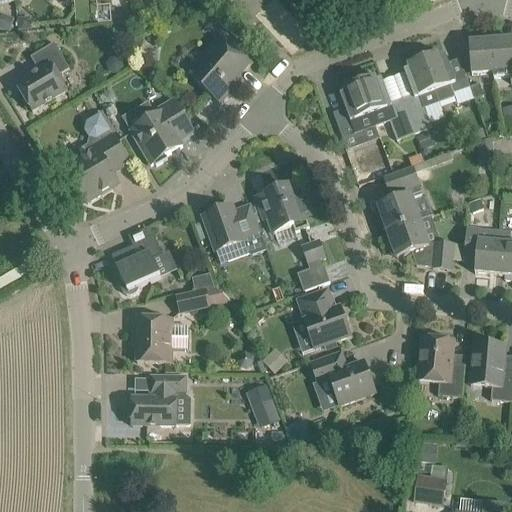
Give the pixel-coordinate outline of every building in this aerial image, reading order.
[(197,85),(205,92),(220,105),(233,90),(230,87),(249,66),(219,39),(199,63),(206,69),(203,72),(206,75),(197,85)] [(511,85),(511,40),(484,43),(487,76),(493,75),(494,80),(511,78),(511,86),(511,85)] [(472,77),(487,76),(484,43),(469,44),(472,77)] [(69,92),(60,77),(70,71),(54,45),(30,59),(38,73),(16,86),(32,114),(69,92)] [(470,89),(467,79),(460,60),(449,64),(446,57),(441,59),(440,55),(423,61),(440,105),(455,99),(454,95),(470,89)] [(424,111),(440,105),(423,61),(407,67),(409,71),(404,73),(413,97),(402,101),(415,137),(427,132),(417,105),(421,103),(424,111)] [(415,137),(402,101),(391,105),(382,81),(378,83),(376,78),(359,84),(375,127),(389,122),(397,143),(415,137)] [(343,140),(375,127),(359,84),(343,90),(345,95),(340,96),(345,110),(333,115),(343,140)] [(475,101),(484,97),(480,86),(470,89),(475,101)] [(195,135),(184,118),(174,101),(154,113),(157,118),(145,125),(139,114),(125,123),(131,133),(151,167),(183,148),(180,144),(195,135)] [(100,115),(87,124),(85,133),(90,140),(98,145),(92,149),(97,157),(69,174),(88,206),(119,186),(111,173),(115,171),(116,173),(130,165),(100,115)] [(485,141),(482,131),(467,136),(471,146),(485,141)] [(491,141),(478,145),(479,165),(492,165),(491,141)] [(388,234),(420,223),(434,218),(426,196),(423,197),(413,169),(403,173),(384,180),(390,198),(391,197),(393,203),(379,208),(388,234)] [(293,229),(295,234),(310,229),(306,220),(311,218),(304,200),(294,203),(288,188),(267,196),(256,199),(258,204),(265,222),(268,220),(273,236),(293,229)] [(235,214),(234,212),(233,208),(203,219),(210,238),(216,254),(245,244),(249,256),(253,258),(266,253),(257,227),(250,208),(235,214)] [(453,247),(439,245),(429,249),(420,223),(388,234),(397,260),(412,255),(416,269),(433,270),(433,271),(451,273),(453,247)] [(500,233),(467,230),(464,264),(476,265),(475,275),(497,277),(500,233)] [(511,245),(510,246),(511,234),(500,233),(497,277),(506,278),(505,282),(511,283),(511,245)] [(163,257),(163,256),(155,238),(112,257),(117,268),(116,268),(123,283),(121,286),(121,289),(122,293),(124,295),(127,297),(130,298),(133,297),(136,295),(138,292),(139,289),(161,279),(153,261),(163,257)] [(323,268),(321,262),(326,260),(320,243),(301,250),(307,267),(309,266),(310,270),(298,275),(305,294),(330,285),(324,268),(323,268)] [(340,310),(335,312),(328,292),(298,303),(305,322),(304,322),(314,351),(351,338),(340,310)] [(209,309),(206,293),(177,300),(181,316),(210,309),(209,309)] [(172,322),(154,321),(134,321),(133,348),(138,348),(137,365),(172,365),(172,322)] [(452,366),(452,363),(454,343),(422,340),(418,383),(439,385),(438,398),(461,400),(465,367),(452,366)] [(511,404),(511,373),(503,372),(506,348),(475,345),(471,388),(492,390),(491,403),(511,404)] [(263,364),(272,375),(285,364),(275,354),(263,364)] [(364,364),(360,366),(347,370),(341,355),(311,366),(319,387),(330,383),(340,409),(376,396),(368,376),(364,364)] [(132,400),(132,428),(176,429),(176,401),(175,401),(175,395),(186,395),(186,379),(151,379),(151,395),(154,395),(154,400),(132,400)] [(265,386),(244,394),(254,423),(276,415),(265,386)] [(417,478),(413,503),(443,508),(447,482),(449,470),(440,469),(432,467),(430,480),(417,478)] [(506,511),(507,507),(461,502),(459,511),(506,511)]
